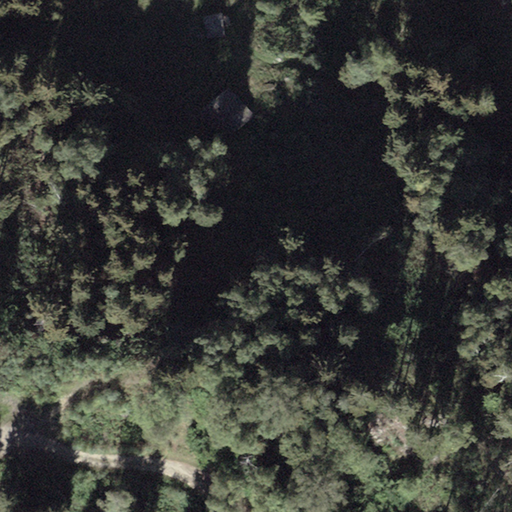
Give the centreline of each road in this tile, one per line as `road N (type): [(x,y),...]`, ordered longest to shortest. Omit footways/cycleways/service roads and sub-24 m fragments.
road 1 (track): [(0,29),(88,45),(229,46),(306,67),(354,132),(370,218),(511,411)]
road 2 (track): [(0,461),(72,445),(231,490),(250,511)]
